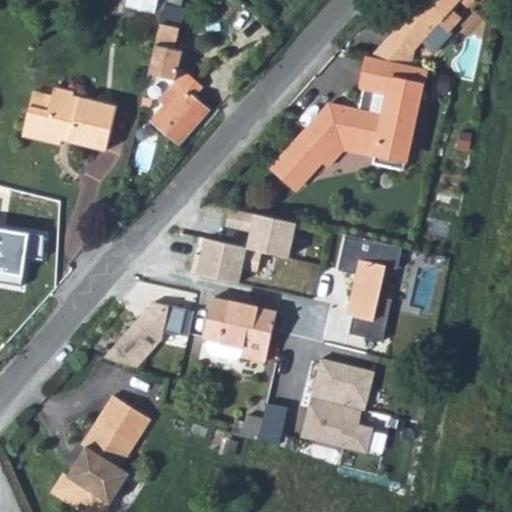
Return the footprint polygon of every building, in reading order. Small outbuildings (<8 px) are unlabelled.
[(128,0),(127,3),(157,10),(159,0),(128,0)] [(421,5),(408,19),(427,36),(439,22),(449,31),(461,19),(451,10),(460,0),(468,7),(474,0),(418,0),(418,1),(421,5)] [(405,16),(408,19),(421,5),(418,1),(405,16)] [(167,4),(151,72),(177,78),(183,50),(177,50),(185,9),(167,4)] [(414,50),(427,36),(408,19),(395,33),(414,50)] [(414,50),(395,33),(372,57),(402,63),(414,50)] [(372,57),(368,56),(361,87),(364,88),(360,110),(331,104),(312,125),(313,126),(274,169),(297,189),(344,138),(378,145),(375,163),(405,170),(423,85),(426,86),(430,69),(402,63),(372,57)] [(168,105),(155,120),(181,143),(211,110),(196,96),(205,87),(188,72),(163,100),(168,105)] [(33,104),(28,130),(49,134),(46,142),(67,146),(71,136),(77,137),(77,141),(110,149),(120,107),(78,97),(78,92),(59,87),(56,96),(54,109),(33,104)] [(37,91),(33,104),(54,109),(56,96),(37,91)] [(145,96),(143,105),(151,106),(153,97),(145,96)] [(28,130),(25,137),(46,142),(49,134),(28,130)] [(301,219),(234,205),(230,223),(255,228),(252,244),(266,247),(294,253),(301,219)] [(266,247),(252,244),(209,235),(202,270),(247,279),(250,265),(262,268),(266,247)] [(402,247),(345,235),(338,271),(356,275),(350,304),(356,306),(350,334),(384,341),(393,299),(380,296),(386,266),(398,268),(402,247)] [(215,299),(206,348),(212,360),(238,365),(246,358),(268,362),(278,312),(215,299)] [(152,304),(105,360),(138,369),(161,341),(163,333),(180,337),(186,311),(152,304)] [(375,369),(320,357),(311,395),(363,407),(366,408),(375,369)] [(363,407),(311,395),(301,436),(368,452),(374,429),(359,425),(363,407)] [(132,475),(125,469),(154,422),(117,399),(87,448),(90,451),(71,479),(67,477),(55,497),(78,511),(114,511),(114,505),(132,475)] [(265,419),(260,442),(284,449),(292,409),(269,405),(265,419)] [(249,423),(246,438),(260,442),(265,419),(251,416),(249,423)] [(238,421),(235,434),(246,438),(249,423),(238,421)]
